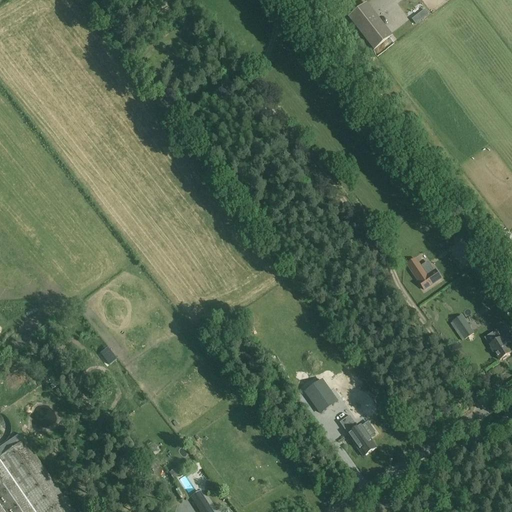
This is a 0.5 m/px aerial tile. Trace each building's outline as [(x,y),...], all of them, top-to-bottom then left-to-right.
[(393,36),(367,3),(348,17),(374,51),(393,36)] [(429,15),(425,10),(412,19),(416,24),(429,15)] [(466,237),(472,232),(466,225),(461,229),(466,237)] [(415,268),(411,271),(417,281),(424,291),(433,285),(441,279),(435,271),(427,277),(423,271),(419,265),(415,268)] [(457,291),(474,317),(479,313),(484,320),(490,317),(485,310),(490,306),(472,281),(457,291)] [(474,333),(462,315),(453,322),(465,340),(474,333)] [(493,333),(497,341),(490,346),(500,361),(511,354),(506,345),(511,341),(511,334),(506,325),(493,333)] [(306,393),(321,414),(337,402),(322,381),(306,393)] [(0,445),(2,444),(3,444),(4,443),(6,442),(7,440),(8,439),(9,438),(9,437),(10,436),(10,435),(10,434),(11,433),(11,431),(11,430),(11,429),(11,428),(10,427),(10,426),(9,424),(9,423),(8,421),(7,420),(5,418),(4,416),(3,416),(1,415),(0,414),(0,445)] [(339,423),(353,442),(364,457),(377,449),(360,426),(358,428),(349,416),(339,423)] [(0,511),(73,511),(25,440),(0,455),(0,511)] [(190,498),(199,511),(212,511),(200,492),(190,498)]
